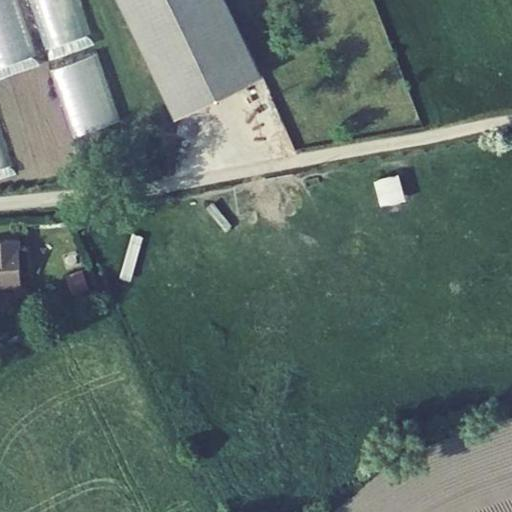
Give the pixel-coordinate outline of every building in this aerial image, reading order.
[(0,0),(0,65),(35,53),(16,0),(0,0)] [(78,0),(29,0),(46,53),(91,39),(78,0)] [(116,0),(171,121),(257,83),(219,0),(116,0)] [(405,199),(400,172),(375,177),(380,204),(405,199)] [(0,288),(18,286),(13,237),(0,237),(0,288)]
